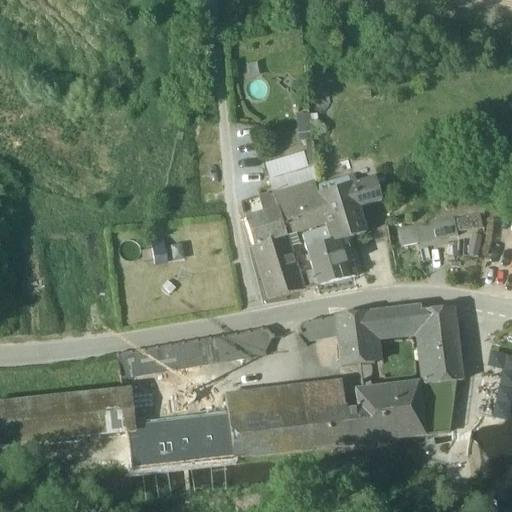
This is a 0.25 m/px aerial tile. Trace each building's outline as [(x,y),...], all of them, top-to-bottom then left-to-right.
[(296,113),(299,144),(310,143),(307,112),(296,113)] [(313,170),(268,183),(272,199),(313,187),(313,188),(315,188),(313,170)] [(382,175),(371,179),(372,181),(373,181),(375,188),(385,185),(382,175)] [(351,179),(314,190),(327,235),(330,245),(331,246),(344,242),(364,236),(356,210),(380,203),(375,188),(373,181),(372,181),(354,187),(351,179)] [(313,187),(272,199),(277,214),(285,239),(325,227),(313,188),(313,187)] [(285,239),(277,214),(245,223),(256,262),(289,252),(285,239)] [(477,217),(454,221),(456,233),(480,229),(477,217)] [(454,221),(398,231),(401,249),(457,239),(454,221)] [(327,235),(313,239),(312,236),(303,238),(307,253),(330,245),(327,235)] [(481,239),(471,237),(467,257),(477,259),(481,239)] [(330,245),(307,253),(313,273),(317,288),(354,279),(344,242),(331,246),(330,245)] [(161,244),(150,246),(155,268),(165,266),(161,244)] [(289,252),(256,262),(268,302),(303,292),(289,252)] [(313,273),(307,275),(311,290),(317,288),(313,273)] [(418,309),(334,319),(336,339),(339,370),(372,366),(369,338),(418,333),(416,316),(419,315),(418,309)] [(419,315),(416,316),(418,333),(424,385),(425,388),(453,385),(460,384),(452,312),(419,315)] [(334,319),(304,325),(297,337),(298,339),(306,343),(336,339),(334,319)] [(261,333),(213,341),(216,363),(263,355),(271,343),(271,340),(261,333)] [(213,341),(115,357),(119,380),(216,363),(213,341)] [(340,384),(224,398),(227,423),(306,414),(343,409),(340,384)] [(424,385),(416,386),(423,439),(446,436),(453,385),(425,388),(424,385)] [(416,386),(354,394),(357,415),(344,416),(348,449),(363,447),(363,444),(379,442),(380,445),(423,440),(423,439),(416,386)] [(129,393),(0,406),(0,447),(16,446),(17,450),(25,449),(25,445),(89,438),(89,442),(98,441),(97,437),(124,435),(134,434),(133,432),(129,393)] [(343,409),(306,414),(311,454),(348,449),(344,416),(343,409)] [(306,414),(227,423),(231,464),(311,454),(306,414)] [(227,423),(148,431),(152,473),(231,464),(227,423)] [(148,431),(133,432),(134,434),(124,435),(128,473),(152,473),(148,431)]
